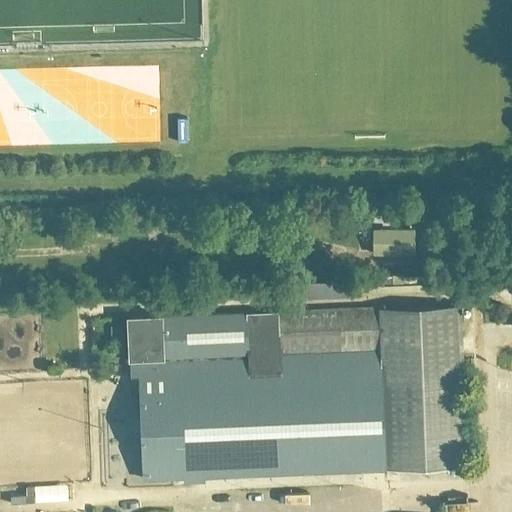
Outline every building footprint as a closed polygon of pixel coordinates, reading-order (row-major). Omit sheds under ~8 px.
[(423,227),(422,215),(422,205),(407,206),(408,228),(423,227)] [(398,209),(372,210),(373,221),(398,221),(398,209)] [(373,229),(373,234),(373,255),(415,255),(415,229),(373,229)] [(374,259),(375,272),(428,270),(428,257),(374,259)] [(466,465),(461,355),(459,305),(379,308),(278,312),(278,311),(127,317),(128,362),(129,362),(129,376),(139,376),(143,479),(181,477),(181,482),(205,481),(205,476),(366,469),(466,465)]
